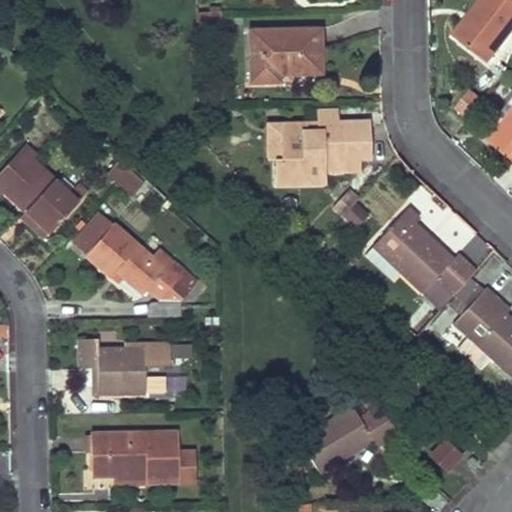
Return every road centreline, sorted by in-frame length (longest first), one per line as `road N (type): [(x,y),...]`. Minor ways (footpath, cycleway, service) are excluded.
road 1 (residential): [(403,0),(403,82),(415,134),(511,232)]
road 2 (residential): [(34,511),(28,320),(21,293),(0,268)]
